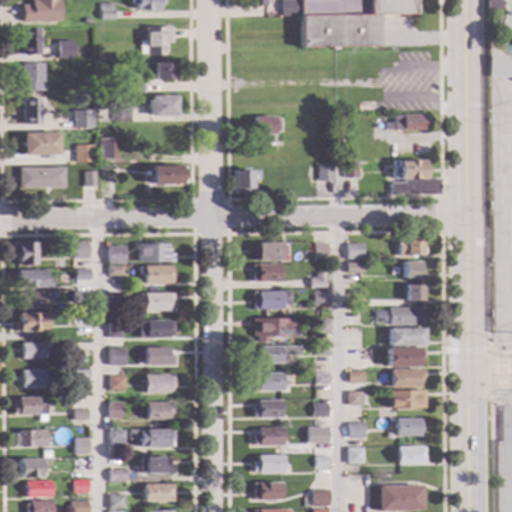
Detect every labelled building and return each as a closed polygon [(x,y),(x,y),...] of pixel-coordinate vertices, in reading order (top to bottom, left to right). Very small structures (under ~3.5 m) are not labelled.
[(58,0),(58,22),(19,22),(18,6),(29,6),(29,0),(58,0)] [(162,0),(162,5),(156,5),(156,11),(134,11),(134,5),(129,5),(129,0),(162,0)] [(244,0),(245,8),(266,7),(265,0),(244,0)] [(295,0),(295,17),(277,17),(277,0),(295,0)] [(411,0),(412,16),(374,16),(374,48),(298,48),(297,0),(411,0)] [(498,0),(503,5),(496,11),(484,11),(484,1),(484,0),(498,0)] [(111,21),(97,21),(97,4),(111,4),(111,21)] [(170,45),(167,45),(167,55),(143,55),(143,53),(137,53),(137,42),(142,42),(142,28),(170,28),(170,45)] [(39,55),(19,55),(19,30),(39,29),(39,55)] [(71,59),(54,59),(54,41),(70,41),(71,59)] [(508,67),(508,78),(487,78),(487,60),(489,57),(496,57),(508,67)] [(172,80),(152,81),(152,62),(172,62),(172,80)] [(41,83),(38,83),(38,90),(19,90),(19,64),(40,64),(41,83)] [(140,95),(124,95),(124,80),(140,80),(140,95)] [(174,117),(148,117),(148,110),(146,110),(146,100),(147,100),(147,96),(174,96),(174,117)] [(39,125),(20,125),(19,99),(39,99),(39,125)] [(128,122),(110,122),(110,109),(128,109),(128,122)] [(87,129),(71,129),(71,111),(87,111),(87,129)] [(421,122),(425,122),(425,131),(383,131),(383,123),(390,123),(390,115),(421,115),(421,122)] [(272,125),(277,125),(277,132),(272,132),(272,135),(250,136),(250,129),(248,129),(248,126),(250,126),(250,117),(272,117),(272,125)] [(56,155),(20,156),(20,133),(56,133),(56,155)] [(110,160),(95,160),(95,139),(110,139),(110,160)] [(93,163),(71,163),(71,146),(93,146),(93,163)] [(425,180),(436,180),(436,195),(387,195),(387,183),(400,182),(400,179),(389,179),(389,160),(425,160),(425,180)] [(355,179),(340,179),(340,162),(355,161),(355,179)] [(329,182),(314,182),(314,166),(329,166),(329,182)] [(61,189),(16,189),(16,168),(61,167),(61,189)] [(180,184),(177,184),(177,186),(147,186),(147,177),(145,177),(145,170),(147,170),(147,167),(180,167),(180,184)] [(244,171),(250,171),(250,190),(244,190),(244,194),(231,194),(230,171),(237,171),(237,169),(244,169),(244,171)] [(92,188),(80,188),(80,172),(92,172),(92,188)] [(404,240),(420,239),(420,248),(422,248),(422,257),(395,257),(395,238),(404,238),(404,240)] [(85,259),(69,259),(68,243),(85,242),(85,259)] [(32,265),(13,266),(13,255),(8,255),(8,243),(32,243),(32,265)] [(325,259),(310,259),(310,243),(325,243),(325,259)] [(360,260),(343,260),(343,244),(359,243),(360,260)] [(165,252),(169,252),(169,263),(134,263),(134,245),(165,244),(165,252)] [(278,261),(248,262),(248,244),(278,244),(278,261)] [(120,264),(103,264),(103,246),(121,246),(120,264)] [(419,277),(400,277),(399,262),(419,262),(419,277)] [(360,274),(343,274),(343,263),(360,263),(360,274)] [(277,282),(248,283),(248,265),(276,265),(277,282)] [(164,266),(169,266),(169,284),(164,284),(140,285),(139,275),(135,275),(135,266),(164,266)] [(120,275),(103,276),(103,267),(120,267),(120,275)] [(85,269),(85,280),(71,280),(71,268),(85,269)] [(42,279),(48,279),(48,289),(13,289),(13,271),(42,270),(42,279)] [(321,288),(305,288),(305,280),(312,280),(312,273),(321,273),(321,288)] [(421,300),(403,300),(403,285),(420,285),(421,300)] [(45,310),(17,310),(17,293),(45,292),(45,310)] [(85,303),(69,303),(69,293),(84,292),(85,303)] [(287,305),(278,305),(278,310),(248,310),(248,292),(286,292),(287,305)] [(325,306),(308,306),(308,292),(325,292),(325,306)] [(118,307),(104,307),(104,295),(118,294),(118,307)] [(169,312),(139,312),(139,304),(135,304),(135,294),(169,294),(169,312)] [(420,325),(386,326),(386,323),(371,323),(371,311),(385,311),(385,308),(420,308),(420,325)] [(44,332),(11,332),(11,322),(15,322),(15,313),(44,313),(44,332)] [(293,327),(295,327),(295,338),(262,337),(263,343),(252,343),(252,337),(248,337),(248,319),(293,319),(293,327)] [(326,320),(326,335),(311,335),(311,320),(326,320)] [(165,322),(169,322),(169,337),(165,337),(165,339),(141,339),(141,338),(135,338),(135,321),(165,321),(165,322)] [(118,338),(105,338),(105,324),(118,324),(118,338)] [(420,346),(385,346),(385,329),(420,328),(420,346)] [(49,350),(42,350),(42,359),(18,359),(18,343),(49,343),(49,350)] [(295,357),(277,357),(277,364),(249,364),(249,353),(253,353),(253,346),(295,346),(295,357)] [(326,363),(311,363),(311,346),(326,346),(326,363)] [(166,356),(170,355),(170,365),(140,366),(139,348),(166,348),(166,356)] [(416,352),(419,352),(419,366),(416,366),(416,368),(383,368),(383,349),(416,348),(416,352)] [(120,364),(105,364),(105,349),(120,349),(120,364)] [(86,380),(71,380),(71,370),(86,370),(86,380)] [(420,378),(417,378),(417,388),(387,389),(387,370),(420,370),(420,378)] [(42,387),(18,387),(18,372),(42,371),(42,387)] [(359,383),(344,383),(344,372),(359,372),(359,383)] [(279,391),(249,391),(249,374),(279,374),(279,391)] [(165,376),(169,376),(169,392),(166,392),(166,394),(140,394),(140,375),(165,375),(165,376)] [(325,375),(325,384),(311,384),(311,375),(325,375)] [(120,390),(105,390),(105,377),(120,377),(120,390)] [(422,410),(386,410),(386,391),(422,391),(422,410)] [(360,394),(363,394),(363,405),(360,405),(360,406),(344,406),(344,392),(360,392),(360,394)] [(34,403),(43,403),(44,416),(14,416),(14,414),(10,414),(10,405),(15,405),(15,398),(34,398),(34,403)] [(277,419),(249,419),(249,409),(250,409),(250,404),(254,404),(254,401),(277,400),(277,419)] [(119,419),(103,419),(103,403),(119,403),(119,419)] [(170,420),(142,420),(142,403),(170,403),(170,420)] [(324,418),(308,418),(308,404),(324,404),(324,418)] [(84,421),(70,421),(70,409),(84,409),(84,421)] [(417,437),(393,437),(393,418),(417,418),(417,437)] [(359,439),(345,439),(345,423),(359,423),(359,439)] [(280,446),(254,446),(249,446),(249,436),(254,436),(254,428),(279,428),(280,446)] [(323,442),(309,442),(309,428),(323,428),(323,442)] [(43,447),(15,448),(15,445),(10,445),(10,434),(15,434),(15,431),(43,430),(43,447)] [(166,440),(170,440),(170,447),(165,447),(165,449),(134,449),(134,440),(125,440),(125,430),(166,430),(166,440)] [(120,449),(106,449),(106,432),(120,432),(120,449)] [(85,455),(71,455),(71,438),(85,438),(85,455)] [(417,448),(422,448),(422,463),(417,463),(417,465),(393,465),(393,447),(417,447),(417,448)] [(359,463),(344,463),(344,449),(359,449),(359,463)] [(279,473),(254,474),(254,473),(250,473),(250,462),(254,462),(254,456),(279,455),(279,473)] [(169,475),(141,475),(141,471),(137,471),(137,457),(169,457),(169,475)] [(326,467),(312,467),(312,457),(326,457),(326,467)] [(42,468),(38,468),(38,478),(14,478),(14,460),(42,460),(42,468)] [(122,482),(106,483),(106,471),(122,470),(122,482)] [(85,493),(70,493),(70,481),(85,481),(85,493)] [(48,497),(23,498),(22,482),(48,482),(48,497)] [(279,501),(271,501),(271,503),(263,503),(263,501),(250,501),(250,483),(278,483),(279,501)] [(171,501),(140,502),(140,485),(171,485),(171,501)] [(418,511),(375,511),(375,487),(418,486),(418,511)] [(325,506),(308,506),(308,490),(324,490),(325,506)] [(121,510),(106,510),(106,495),(121,495),(121,510)] [(49,501),(49,511),(22,511),(22,504),(27,504),(27,501),(49,501)] [(85,511),(68,511),(68,502),(85,502),(85,511)]
